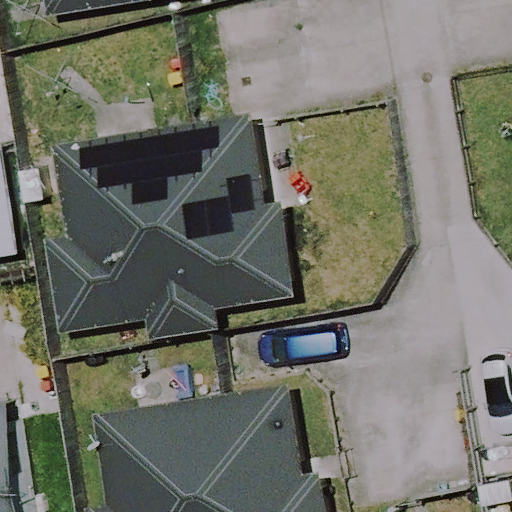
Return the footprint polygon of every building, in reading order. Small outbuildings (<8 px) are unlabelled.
[(44,0),(46,14),(145,0),(44,0)] [(60,328),(104,322),(141,317),(144,337),(230,326),(227,305),(270,299),(295,296),(282,206),(258,209),(245,112),(79,135),(92,232),(47,238),(60,328)] [(0,259),(20,256),(4,147),(0,147),(0,259)] [(308,511),(292,388),(110,411),(115,456),(86,460),(92,511),(308,511)] [(0,511),(20,511),(5,411),(0,412),(0,511)]
